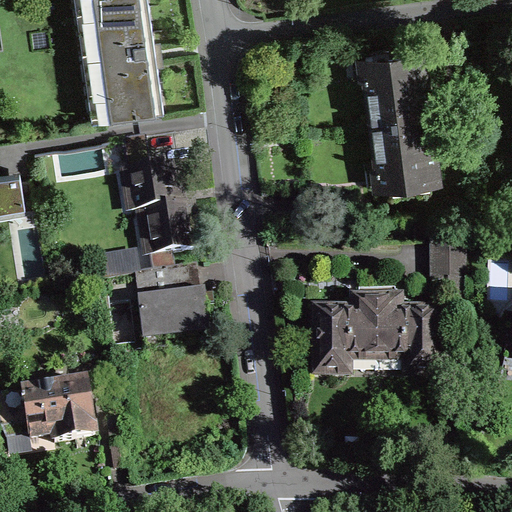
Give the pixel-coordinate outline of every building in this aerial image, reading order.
[(156,53),(148,0),(87,0),(104,118),(164,110),(156,53)] [(429,118),(421,49),(365,56),(365,57),(368,74),(365,74),(365,77),(364,77),(368,109),(371,108),(374,134),(371,134),(375,165),(377,165),(377,168),(380,167),(382,185),(437,178),(429,118)] [(149,165),(145,137),(125,140),(129,169),(129,170),(133,170),(137,196),(140,195),(142,210),(150,256),(197,248),(189,200),(179,202),(175,176),(173,162),(149,165)] [(0,209),(25,205),(20,176),(20,171),(0,173),(0,209)] [(467,241),(432,241),(432,281),(450,281),(450,312),(467,312),(467,241)] [(136,273),(138,298),(142,335),(143,335),(209,327),(210,327),(206,299),(205,290),(198,291),(195,264),(136,273)] [(396,290),(396,287),(377,288),(377,356),(407,356),(407,371),(435,371),(435,369),(437,369),(437,314),(435,314),(435,311),(408,311),(398,311),(398,290),(396,290)] [(347,371),(347,356),(377,356),(377,288),(359,288),(359,290),(356,290),(356,311),(328,311),(320,312),(320,314),(317,314),(317,369),(320,369),(320,371),(347,371)] [(87,381),(53,387),(53,384),(39,386),(39,389),(0,395),(0,422),(7,439),(53,432),(55,442),(62,441),(75,439),(74,428),(94,425),(87,381)] [(127,441),(111,444),(115,468),(131,466),(127,441)]
